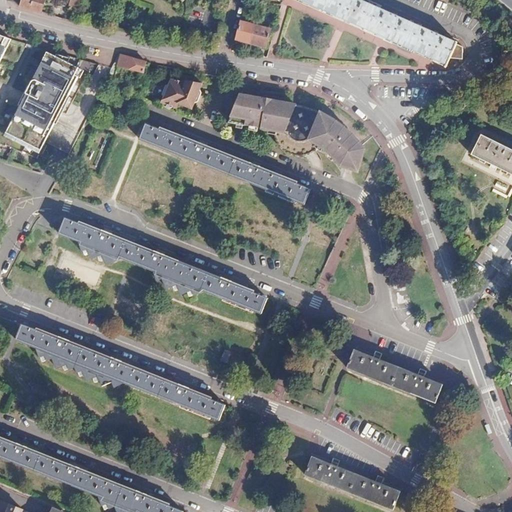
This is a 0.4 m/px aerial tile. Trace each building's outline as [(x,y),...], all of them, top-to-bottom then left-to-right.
[(22,0),(21,5),(43,12),(46,0),(22,0)] [(289,0),(381,39),(446,67),(450,59),(462,60),(463,47),(457,44),(457,42),(360,0),(289,0)] [(278,7),(267,3),(265,10),(276,13),(278,7)] [(256,26),(241,21),(236,39),(251,43),(256,26)] [(271,30),(256,26),(251,43),(266,47),(271,30)] [(0,77),(13,52),(9,50),(13,40),(0,35),(0,77)] [(19,42),(13,40),(9,50),(13,52),(19,42)] [(25,153),(39,160),(42,154),(43,153),(46,145),(47,143),(68,102),(81,78),(77,76),(81,69),(70,63),(73,57),(60,52),(58,57),(48,52),(31,87),(34,89),(30,96),(33,97),(31,102),(28,100),(22,106),(21,107),(8,134),(0,130),(0,144),(7,148),(8,146),(24,155),(25,153)] [(147,63),(121,56),(111,76),(117,78),(119,68),(144,74),(147,63)] [(208,88),(177,82),(168,106),(183,112),(185,107),(199,112),(207,88),(208,88)] [(21,107),(22,106),(28,100),(31,102),(33,97),(30,96),(34,89),(31,87),(29,86),(20,106),(21,107)] [(236,94),(227,123),(274,134),(276,140),(278,145),(281,148),(284,151),(288,153),(293,155),(298,156),(302,156),(306,155),(310,154),(314,152),(318,148),(325,153),(331,159),(339,168),(345,163),(354,166),(357,155),(363,150),(351,136),(344,130),(335,123),(326,117),(317,113),(316,114),(291,108),(291,106),(236,94)] [(68,102),(47,143),(71,155),(92,114),(68,102)] [(450,126),(440,121),(433,135),(442,140),(450,126)] [(148,125),(142,140),(306,206),(312,190),(148,125)] [(511,149),(482,135),(472,155),(511,174),(511,149)] [(108,264),(123,259),(154,271),(158,280),(162,279),(167,288),(172,286),(176,285),(179,289),(181,294),(187,292),(192,290),(194,294),(203,291),(264,315),(270,300),(143,249),(68,220),(61,235),(82,243),(85,251),(90,250),(92,254),(94,259),(99,257),(104,255),(106,260),(108,264)] [(79,373),(84,371),(86,376),(88,379),(92,377),(97,376),(99,380),(101,384),(110,380),(112,385),(121,382),(221,421),(227,406),(24,326),(17,341),(39,350),(43,359),(48,357),(49,362),(55,360),(59,370),(65,367),(69,365),(72,371),(78,368),(79,373)] [(357,351),(350,368),(436,403),(443,386),(424,378),(425,375),(419,372),(418,376),(380,360),(382,357),(376,355),(375,358),(357,351)] [(182,511),(0,439),(0,457),(97,496),(101,505),(106,503),(108,508),(113,506),(116,511),(137,511),(138,511),(139,511),(182,511)] [(314,458),(307,475),(394,510),(402,492),(383,484),(384,481),(378,479),(377,482),(339,467),(340,464),(334,462),(333,465),(314,458)]
